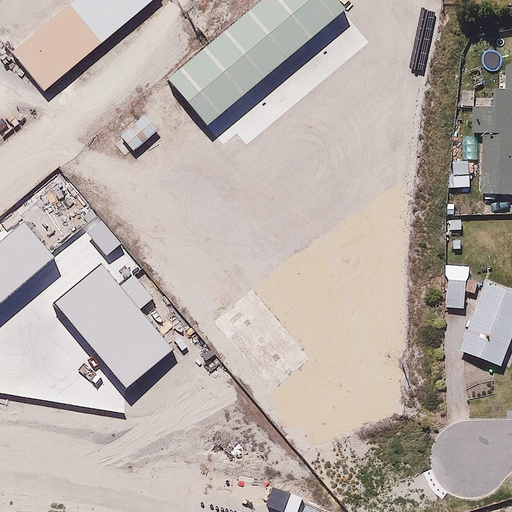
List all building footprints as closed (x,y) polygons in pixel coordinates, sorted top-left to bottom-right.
[(156,0),(74,0),(9,55),(43,95),(156,0)] [(339,14),(326,0),(259,0),(161,83),(201,130),(339,14)] [(511,61),(508,61),(508,91),(487,91),(487,105),(472,105),(472,140),(484,141),(484,199),(511,199),(511,61)] [(24,223),(0,243),(0,304),(56,257),(24,223)] [(102,263),(55,303),(124,383),(173,344),(102,263)] [(468,265),(444,264),(443,309),(468,309),(468,265)] [(502,367),(511,340),(511,295),(484,285),(460,352),(502,367)] [(212,372),(163,408),(171,418),(219,383),(212,372)]
